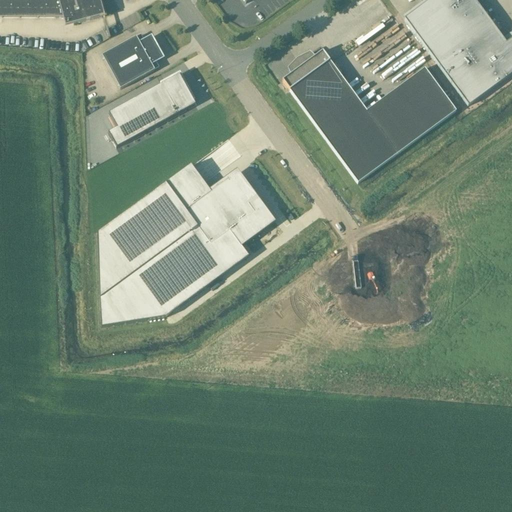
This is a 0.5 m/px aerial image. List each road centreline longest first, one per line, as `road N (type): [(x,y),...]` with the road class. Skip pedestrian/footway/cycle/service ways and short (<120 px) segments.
road 1 (unclassified): [(230,68),(344,230)]
road 2 (unclassified): [(230,68),(329,0)]
